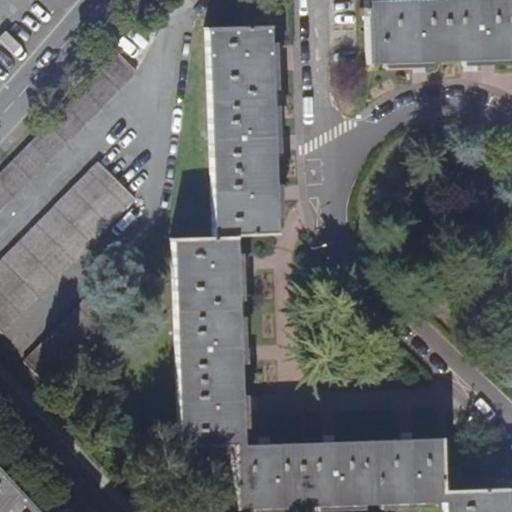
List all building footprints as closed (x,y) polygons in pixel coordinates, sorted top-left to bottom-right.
[(511,0),(431,0),(366,2),(367,64),(511,59),(511,0)] [(268,27),(206,30),(212,238),(171,240),(179,447),(232,447),(233,509),(442,502),(442,511),(505,511),(505,489),(442,491),(440,439),(242,446),(235,237),(276,236),(268,27)] [(0,212),(137,74),(118,55),(0,174),(0,212)] [(0,333),(2,335),(134,201),(98,164),(0,263),(0,333)] [(23,362),(43,382),(114,308),(95,290),(23,362)]
